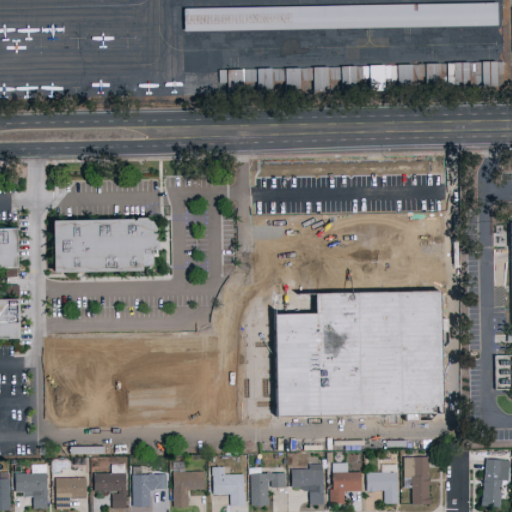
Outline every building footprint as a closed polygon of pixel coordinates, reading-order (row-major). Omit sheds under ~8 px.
[(493,3),(180,8),(180,31),(494,25),(493,3)] [(500,61),(465,62),(465,87),(493,87),(493,74),(500,74),(500,61)] [(464,63),(438,62),(438,87),(464,88),(464,63)] [(411,63),(410,88),(436,89),(437,64),(411,63)] [(382,65),(382,78),(389,78),(389,86),(409,86),(408,64),(382,65)] [(381,89),(381,65),(353,65),(353,66),(299,67),(299,80),(309,80),(309,92),(324,91),(324,79),(338,79),(338,89),(381,89)] [(270,92),(270,80),(281,80),(281,92),(296,92),(296,68),(217,68),(217,92),(270,92)] [(159,237),(158,244),(162,244),(163,254),(156,254),(155,273),(108,274),(57,276),(56,238),(56,224),(107,222),(149,222),(155,225),(160,233),(159,237)] [(0,231),(19,231),(19,238),(19,273),(0,273),(0,231)] [(291,421),(280,421),(280,419),(280,392),(273,391),(273,368),(280,363),(279,358),(279,298),(290,298),(351,297),(392,296),(411,296),(446,295),(446,296),(446,321),(452,321),(452,346),(447,353),(447,357),(449,417),(449,419),(412,420),(352,420),(291,421)] [(0,302),(21,302),(22,343),(0,343),(0,302)] [(427,455),(402,456),(402,487),(410,487),(410,503),(427,503),(427,455)] [(507,459),(481,458),(479,505),(498,506),(498,479),(506,479),(507,459)] [(358,470),(345,470),(345,461),(329,461),(329,502),(342,502),(342,490),(358,489),(358,470)] [(45,508),(46,463),(30,463),(30,472),(12,472),(12,490),(21,491),(20,495),(30,496),(30,507),(45,508)] [(124,463),(110,463),(110,472),(91,472),(91,491),(109,491),(110,507),(124,507),(124,463)] [(306,503),(321,504),(321,463),(307,463),(307,468),(289,468),(288,488),(307,488),(306,503)] [(395,463),(379,463),(379,471),(362,471),(363,490),(382,490),(382,503),(396,502),(395,463)] [(223,473),(223,466),(210,465),(210,493),(228,493),(227,504),(243,505),(243,473),(223,473)] [(171,506),(186,506),(186,489),(203,488),(203,470),(171,470),(171,506)] [(267,504),(266,487),(284,486),(283,471),(248,472),(249,505),(267,504)] [(166,473),(140,473),(140,472),(131,472),(130,506),(148,506),(149,488),(166,489),(166,473)] [(84,476),(52,477),(53,508),(67,508),(67,496),(84,496),(84,476)] [(0,509),(7,509),(8,478),(0,477),(0,509)]
